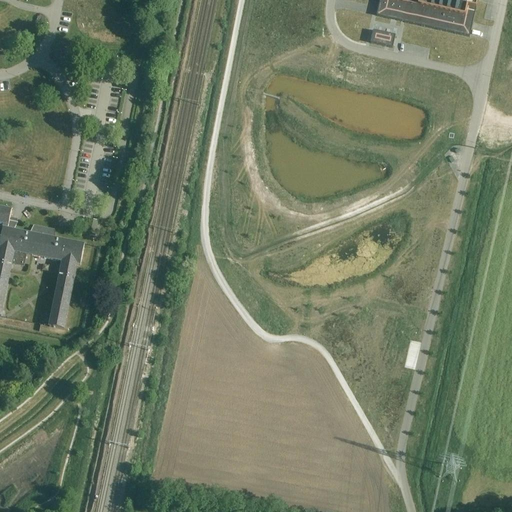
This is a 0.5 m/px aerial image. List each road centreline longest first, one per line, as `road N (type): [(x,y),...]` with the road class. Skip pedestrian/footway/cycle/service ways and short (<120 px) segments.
road 1 (track): [(0,429),(80,358),(113,311),(182,0)]
road 2 (unclassified): [(411,511),(401,449),(469,147)]
